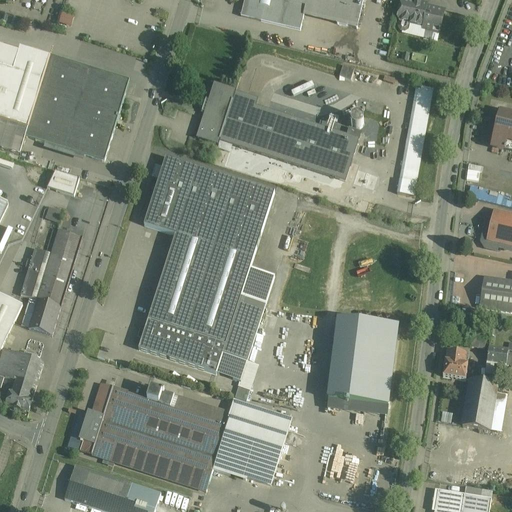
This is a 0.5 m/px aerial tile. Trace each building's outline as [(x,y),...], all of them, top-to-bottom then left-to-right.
[(286,0),(245,0),(241,18),(261,22),(300,32),(304,17),(306,8),(286,3),(286,0)] [(364,0),(286,0),(286,3),(306,8),(304,17),(357,30),(364,0)] [(428,6),(414,2),(413,4),(405,2),(401,5),(398,18),(400,22),(399,29),(401,32),(404,33),(408,31),(409,26),(422,29),(422,31),(439,35),(445,12),(432,9),(432,8),(427,7),(428,6)] [(74,18),(63,14),(59,23),(71,27),(74,18)] [(129,82),(51,58),(50,59),(20,49),(19,53),(0,47),(0,121),(28,130),(26,139),(45,145),(84,157),(104,163),(129,82)] [(354,70),(343,67),(339,78),(351,82),(354,70)] [(215,86),(197,139),(218,146),(219,142),(233,100),(235,92),(215,86)] [(416,88),(399,181),(417,184),(433,91),(416,88)] [(359,141),(233,100),(219,142),(345,183),(359,141)] [(511,115),(500,112),(491,148),(511,153),(511,115)] [(28,130),(0,121),(0,149),(20,155),(26,139),(28,130)] [(84,157),(45,145),(44,150),(83,162),(84,157)] [(275,194),(166,159),(163,169),(159,181),(144,226),(175,236),(188,197),(266,222),(275,194)] [(163,169),(156,167),(152,178),(159,181),(163,169)] [(80,180),(55,172),(47,190),(74,198),(80,180)] [(399,181),(397,195),(414,198),(417,184),(399,181)] [(266,222),(188,197),(175,236),(139,351),(216,376),(223,356),(241,299),(250,270),(266,222)] [(0,222),(8,206),(0,201),(0,222)] [(57,223),(60,211),(48,208),(45,220),(57,223)] [(511,216),(505,215),(504,215),(495,213),(495,212),(494,212),(493,212),(487,216),(481,243),(485,249),(497,252),(498,249),(511,252),(511,251),(511,216)] [(59,232),(29,331),(52,338),(82,239),(59,232)] [(241,299),(266,307),(275,277),(250,270),(241,299)] [(511,282),(485,279),(480,310),(511,314),(511,282)] [(23,306),(0,295),(0,353),(1,352),(23,306)] [(266,307),(241,299),(223,356),(247,364),(266,307)] [(398,329),(339,321),(329,401),(388,408),(398,329)] [(508,352),(489,349),(487,364),(506,366),(511,367),(511,353),(508,353),(508,352)] [(23,358),(4,352),(4,353),(1,352),(0,353),(0,378),(4,380),(14,383),(11,393),(6,407),(29,414),(33,400),(44,365),(23,359),(23,358)] [(23,357),(35,361),(36,356),(25,352),(23,357)] [(467,355),(447,352),(446,362),(466,365),(466,363),(468,364),(469,357),(467,357),(467,355)] [(247,364),(223,356),(216,376),(241,383),(247,364)] [(446,362),(445,362),(443,378),(466,382),(466,381),(467,375),(468,366),(466,365),(446,362)] [(506,366),(487,364),(485,376),(505,379),(506,366)] [(478,383),(469,381),(461,427),(501,434),(507,397),(496,396),(498,386),(478,383)] [(91,419),(80,452),(92,456),(113,389),(101,385),(91,419)] [(250,391),(239,387),(235,399),(247,402),(250,391)] [(147,400),(113,389),(92,456),(206,493),(213,471),(228,426),(227,426),(176,409),(179,398),(151,389),(147,400)] [(291,422),(238,405),(233,421),(229,420),(227,426),(228,426),(213,471),(246,481),(247,479),(271,486),(291,422)] [(442,422),(450,424),(452,414),(445,412),(442,422)] [(91,419),(79,415),(69,449),(80,452),(91,419)] [(155,511),(161,495),(75,467),(64,501),(99,511),(155,511)] [(490,511),(493,499),(438,491),(434,511),(490,511)]
